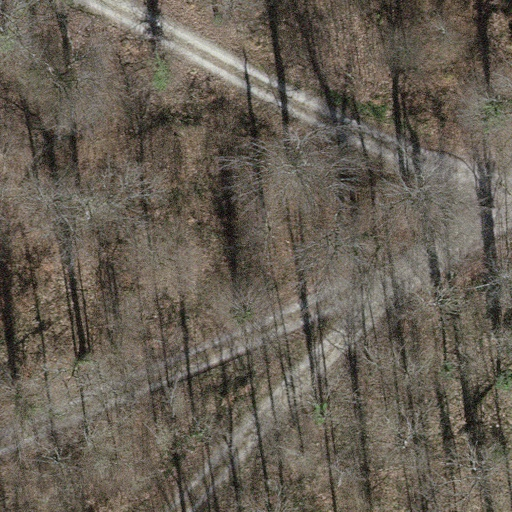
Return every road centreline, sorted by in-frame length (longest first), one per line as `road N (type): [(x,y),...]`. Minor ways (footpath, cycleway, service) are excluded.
road 1 (track): [(511,196),(335,123),(96,0)]
road 2 (track): [(0,441),(424,265)]
road 3 (track): [(182,511),(350,328),(511,203)]
